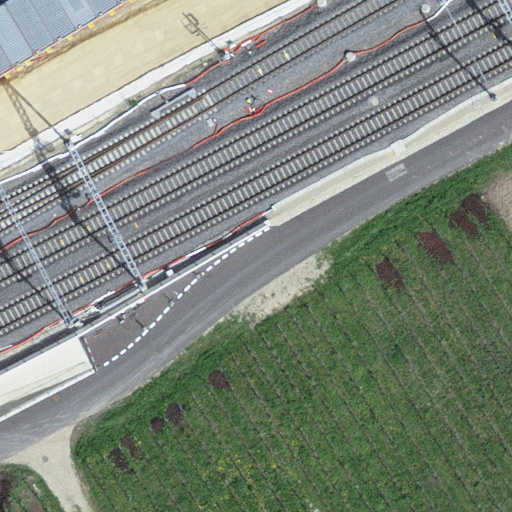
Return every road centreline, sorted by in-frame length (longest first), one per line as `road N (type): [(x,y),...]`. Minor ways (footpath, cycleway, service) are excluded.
road 1 (unclassified): [(0,442),(129,370),(262,255),(511,118)]
road 2 (tertiary): [(0,125),(235,0)]
